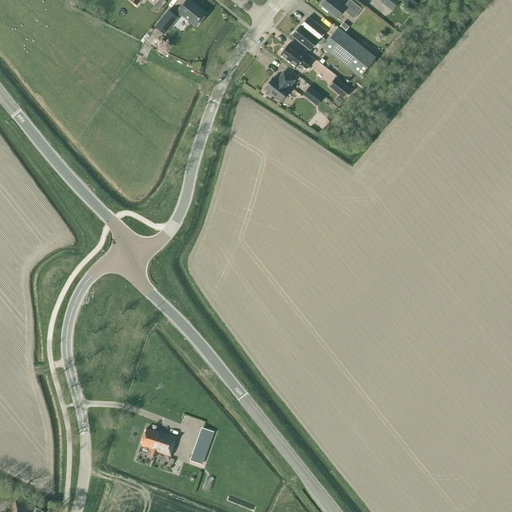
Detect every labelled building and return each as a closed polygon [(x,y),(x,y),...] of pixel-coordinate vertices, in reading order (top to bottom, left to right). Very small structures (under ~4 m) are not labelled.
[(168,10),(155,27),(164,34),(177,18),(178,16),(180,14),(196,26),(206,14),(188,0),(186,0),(177,11),(178,12),(175,16),(168,10)] [(336,18),(338,16),(343,10),(353,18),(361,8),(350,0),(348,0),(344,6),(336,0),(324,0),(320,6),(336,18)] [(378,0),(392,11),(400,0),(378,0)] [(413,8),(417,4),(412,0),(408,4),(413,8)] [(321,36),(325,31),(308,17),(301,27),(300,26),(292,36),(310,50),(316,43),(320,46),(325,39),(321,36)] [(345,32),(349,27),(343,22),(339,28),(345,32)] [(360,77),(375,58),(338,28),(322,48),(360,77)] [(299,63),(306,69),(311,63),(304,57),(288,44),(280,54),(297,67),(299,63)] [(272,78),(264,89),(281,101),(289,91),(287,89),(294,80),(283,72),(276,81),(272,78)] [(352,90),(336,77),(328,87),(344,99),(352,90)] [(302,95),(316,106),(324,98),(309,87),(302,95)] [(339,106),(343,100),(337,96),(333,102),(339,106)] [(318,133),(329,122),(321,113),(309,124),(318,133)] [(141,445),(152,449),(150,456),(155,457),(157,452),(171,456),(175,444),(174,444),(176,437),(158,431),(158,432),(146,428),(141,445)] [(190,459),(201,463),(212,432),(201,428),(190,459)] [(43,511),(17,499),(9,511),(43,511)]
